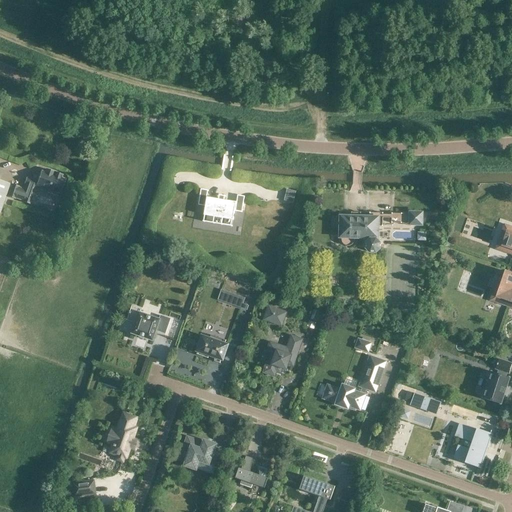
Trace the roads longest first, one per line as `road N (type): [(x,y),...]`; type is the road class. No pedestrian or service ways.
road 1 (unclassified): [(511,144),(320,147),(190,131),(0,70)]
road 2 (residential): [(511,501),(180,387)]
road 3 (track): [(320,147),(327,0)]
road 4 (residential): [(180,387),(135,511)]
